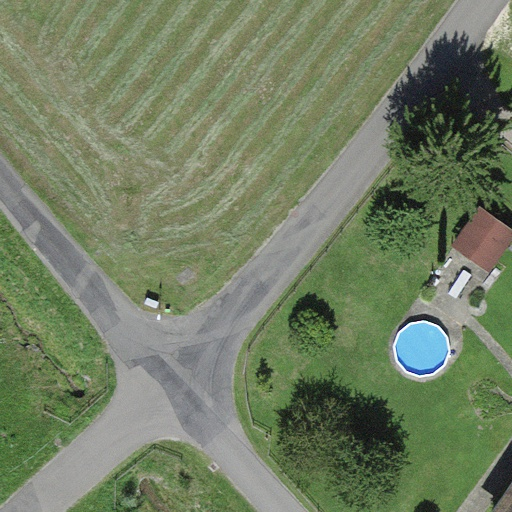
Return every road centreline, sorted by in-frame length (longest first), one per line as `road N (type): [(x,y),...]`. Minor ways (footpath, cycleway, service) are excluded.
road 1 (unclassified): [(486,0),(163,384)]
road 2 (unclassified): [(0,196),(163,384)]
road 3 (unclassified): [(163,384),(22,511)]
road 4 (unclassified): [(279,511),(163,384)]
